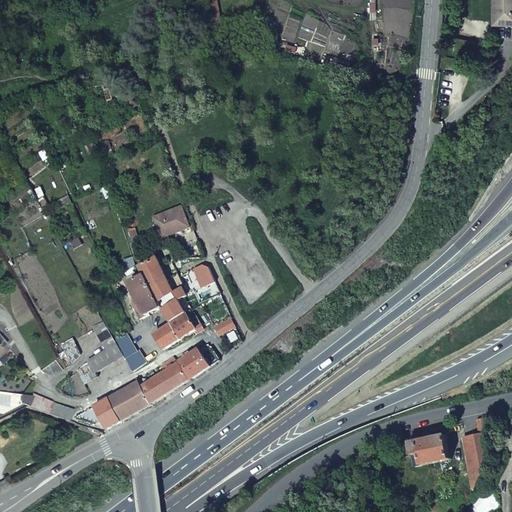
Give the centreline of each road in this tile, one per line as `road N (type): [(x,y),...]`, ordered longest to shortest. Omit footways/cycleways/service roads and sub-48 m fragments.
road 1 (residential): [(140,428),(250,348),(396,218),(420,141),(432,0)]
road 2 (trunk): [(166,511),(511,253)]
road 3 (motorway): [(167,511),(509,341)]
road 4 (trunk): [(391,309),(123,511)]
road 5 (residential): [(511,403),(387,429),(331,452),(262,511)]
road 6 (motorway): [(511,188),(391,309)]
road 7 (trunk): [(511,221),(391,309)]
road 8 (tertiary): [(140,428),(10,499)]
